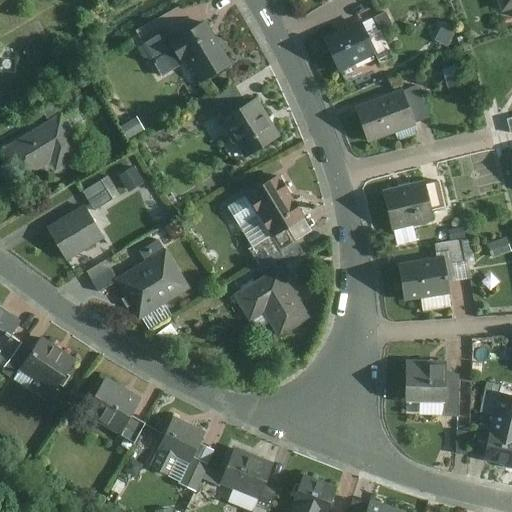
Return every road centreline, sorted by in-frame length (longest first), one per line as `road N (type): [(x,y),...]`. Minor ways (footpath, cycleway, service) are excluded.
road 1 (residential): [(255,0),(326,145),(354,253),(355,336),(324,445)]
road 2 (residential): [(0,265),(148,365),(324,445)]
road 3 (residential): [(324,445),(511,504)]
